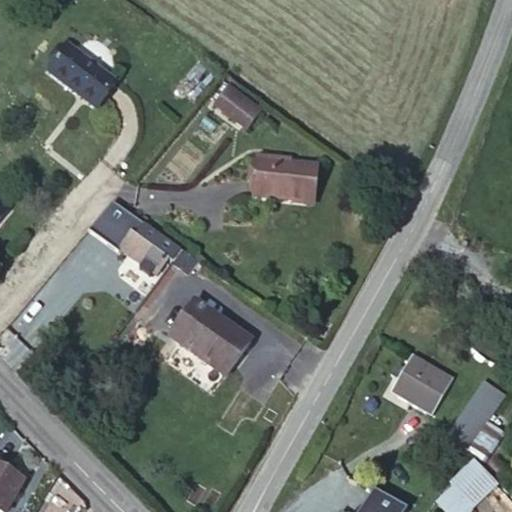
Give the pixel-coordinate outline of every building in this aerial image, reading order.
[(96,110),(116,83),(69,47),(48,72),(96,110)] [(214,104),(246,130),(260,112),(227,87),(214,104)] [(278,164),(278,160),(258,158),(254,197),(313,203),(317,168),(290,165),(278,164)] [(168,260),(114,222),(102,238),(156,277),(168,260)] [(226,376),(251,340),(194,302),(169,338),(226,376)] [(430,417),(452,380),(412,356),(391,394),(430,417)] [(483,396),(477,392),(447,438),(469,451),(503,397),(489,387),(483,396)] [(501,439),(485,428),(470,451),(485,463),(501,439)] [(465,511),(495,484),(474,462),(451,484),(455,488),(437,504),(445,511),(465,511)] [(0,511),(5,511),(23,483),(0,469),(0,511)] [(396,511),(402,503),(370,482),(354,511),(347,508),(344,511),(396,511)]
